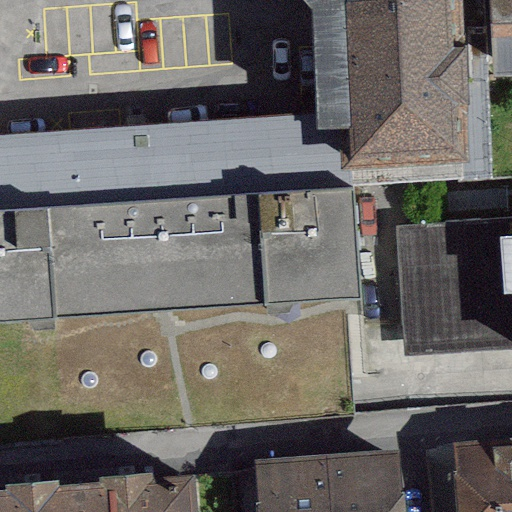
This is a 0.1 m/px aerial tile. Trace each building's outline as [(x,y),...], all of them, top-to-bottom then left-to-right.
[(206,0),(290,28),(296,131),(298,182),(457,171),(447,0),(206,0)] [(511,0),(464,0),(468,97),(511,95),(511,0)] [(296,131),(0,153),(0,202),(298,182),(296,131)] [(357,208),(0,231),(0,335),(364,311),(357,208)] [(511,511),(511,441),(503,442),(457,447),(461,511),(511,511)] [(401,511),(396,453),(352,457),(307,462),(262,466),(265,511),(401,511)] [(0,511),(188,511),(185,474),(114,480),(42,486),(0,489),(0,511)]
